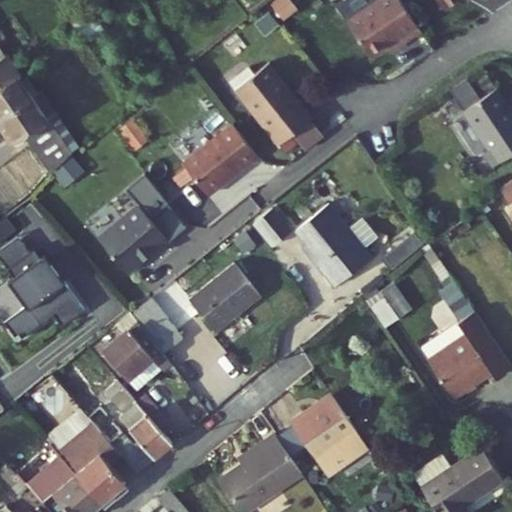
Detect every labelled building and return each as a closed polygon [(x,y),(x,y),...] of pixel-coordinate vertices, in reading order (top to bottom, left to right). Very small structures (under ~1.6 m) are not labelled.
[(411,36),(386,0),(343,0),(327,11),(361,64),(387,47),(390,50),(411,36)] [(424,0),(434,14),(455,0),(424,0)] [(0,119),(22,104),(9,84),(0,70),(0,119)] [(290,112),(257,70),(225,95),(269,150),(280,141),(281,140),(300,125),(302,124),(291,111),(290,112)] [(474,102),(485,94),(474,77),(462,85),(474,102)] [(22,104),(29,99),(15,79),(9,84),(22,104)] [(470,105),(456,84),(439,96),(453,116),(470,105)] [(483,172),(511,153),(511,132),(486,94),(485,94),(474,102),(453,116),(461,128),(457,131),(456,135),(462,143),(465,144),(469,141),(479,155),(474,158),(483,172)] [(22,104),(61,161),(70,152),(32,97),(29,99),(22,104)] [(41,178),(61,161),(22,104),(0,119),(0,140),(4,146),(14,139),(41,178)] [(125,154),(137,145),(122,124),(110,134),(125,154)] [(294,157),(313,142),(300,125),(281,140),(294,157)] [(198,200),(248,161),(223,130),(173,169),(177,173),(195,196),(198,200)] [(280,141),(269,150),(276,158),(286,149),(280,141)] [(182,206),(195,196),(177,173),(164,183),(182,206)] [(511,201),(511,177),(488,193),(499,209),(511,201)] [(159,208),(136,179),(116,195),(129,211),(89,244),(118,279),(158,245),(140,224),(159,208)] [(511,201),(499,209),(511,228),(511,201)] [(178,231),(159,208),(140,224),(158,245),(159,247),(178,231)] [(324,292),(362,262),(319,209),(286,235),(296,249),(292,252),(324,292)] [(281,237),(263,214),(245,228),(264,251),(281,237)] [(393,266),(423,244),(415,232),(384,254),(393,266)] [(0,324),(0,335),(9,348),(44,321),(52,332),(75,315),(55,288),(51,291),(42,279),(46,276),(35,261),(30,264),(24,256),(0,273),(0,280),(3,284),(0,286),(0,290),(17,313),(0,324)] [(179,304),(206,338),(251,302),(224,268),(179,304)] [(446,286),(429,297),(448,327),(465,316),(446,286)] [(361,312),(375,334),(389,324),(374,303),(361,312)] [(154,359),(173,344),(142,304),(123,320),(129,327),(154,359)] [(486,383),(502,372),(465,316),(448,327),(412,351),(420,363),(418,365),(443,402),(482,377),(486,383)] [(106,330),(114,340),(129,327),(123,320),(121,318),(106,330)] [(129,327),(114,340),(94,357),(117,384),(142,363),(152,375),(153,376),(161,369),(154,359),(129,327)] [(142,363),(117,384),(127,396),(152,375),(142,363)] [(78,422),(84,428),(111,460),(128,479),(163,449),(108,386),(95,396),(97,398),(93,402),(97,407),(101,403),(115,418),(109,423),(129,446),(123,450),(90,413),(78,422)] [(356,450),(322,401),(294,421),(295,422),(283,430),(311,472),(323,463),(328,470),(356,450)] [(49,458),(84,428),(78,422),(71,413),(35,442),(49,458)] [(111,460),(84,428),(49,458),(51,461),(64,475),(92,509),(116,489),(100,470),(111,460)] [(244,462),(211,485),(228,511),(244,511),(292,479),(265,439),(240,456),(244,462)] [(436,457),(403,480),(424,511),(453,511),(452,510),(493,483),(472,452),(445,470),(436,457)] [(64,475),(51,461),(16,490),(32,508),(43,499),(54,511),(88,511),(92,509),(64,475)] [(17,494),(0,473),(0,489),(9,501),(17,494)] [(380,507),(382,493),(370,491),(368,504),(380,507)] [(173,511),(159,495),(148,504),(154,511),(173,511)]
